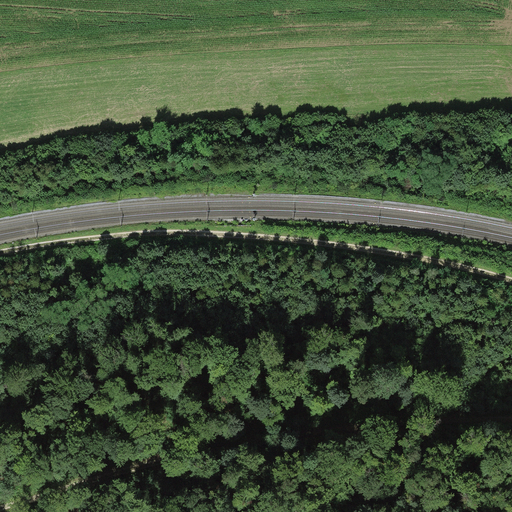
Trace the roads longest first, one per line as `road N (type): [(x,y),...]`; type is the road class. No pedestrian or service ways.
road 1 (track): [(0,511),(252,434),(325,421),(511,420)]
road 2 (track): [(511,282),(399,255),(223,234),(155,233),(0,252)]
road 3 (track): [(372,418),(191,332),(133,282),(118,251),(95,239)]
road 4 (track): [(0,369),(156,265),(223,234)]
